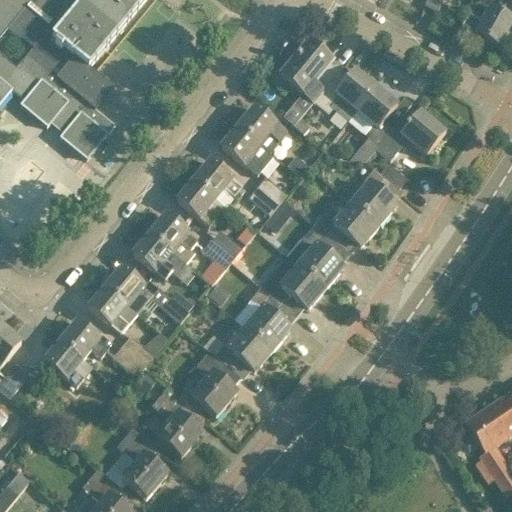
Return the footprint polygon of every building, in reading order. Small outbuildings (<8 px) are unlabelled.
[(0,0),(0,107),(11,95),(24,105),(20,110),(47,132),(50,128),(63,138),(60,142),(86,164),(114,130),(95,114),(113,91),(89,71),(147,0),(0,0)] [(436,16),(444,0),(429,0),(424,9),(436,16)] [(511,25),(511,24),(495,15),(490,12),(482,26),(468,18),(462,30),(498,51),(511,25)] [(318,101),(343,71),(342,71),(338,77),(329,69),(332,66),(308,46),(280,80),(313,108),(318,101)] [(327,118),(332,113),(347,127),(356,116),(375,93),(353,75),(346,84),(338,78),(343,72),(343,71),(318,101),(313,108),(314,108),(314,107),(327,118)] [(375,93),(356,116),(374,131),(366,140),(364,138),(364,139),(378,150),(400,123),(399,123),(396,127),(389,120),(397,111),(375,93)] [(254,112),(237,132),(269,158),(278,148),(286,139),(269,125),(254,112)] [(400,123),(378,150),(378,151),(386,140),(401,152),(407,145),(426,160),(445,138),(419,116),(408,130),(400,123)] [(309,132),(299,124),(293,131),(303,139),(309,132)] [(272,161),(269,158),(237,132),(221,151),(237,164),(253,178),(255,180),(272,161)] [(309,172),(295,161),(286,172),(300,183),(309,172)] [(193,186),(225,212),(234,201),(237,204),(244,195),(225,178),(209,166),(193,186)] [(407,184),(391,171),(389,169),(380,180),(399,195),(400,195),(398,194),(407,184)] [(351,209),(378,232),(396,211),(391,207),(399,197),(401,199),(402,198),(399,195),(380,180),(374,175),(365,185),(368,188),(351,209)] [(265,182),(256,193),(278,210),(286,200),(265,182)] [(208,232),(216,223),(225,212),(193,186),(177,205),(192,218),(208,232)] [(278,210),(256,193),(247,203),(269,221),(278,210)] [(274,216),(285,226),(294,215),(283,205),(274,216)] [(378,232),(351,209),(336,227),(325,217),(313,231),(346,259),(355,248),(360,253),(378,232)] [(148,239),(185,270),(194,259),(189,255),(196,246),(180,232),(165,219),(148,239)] [(338,269),(346,259),(313,231),(301,245),(312,254),(298,271),(325,294),(343,273),(338,269)] [(241,254),(219,236),(212,246),(233,263),(241,254)] [(164,285),(171,278),(175,281),(185,270),(148,239),(132,259),(148,271),(164,285)] [(233,264),(224,257),(210,246),(201,256),(224,274),(233,264)] [(233,268),(239,273),(244,266),(239,261),(233,268)] [(273,278),(260,292),(293,321),(302,311),(307,315),(325,294),(298,271),(284,288),(273,278)] [(104,293),(136,319),(144,309),(152,299),(136,286),(121,273),(104,293)] [(231,297),(218,287),(208,299),(220,310),(231,297)] [(260,292),(250,304),(262,314),(245,333),(272,356),(290,335),(284,331),(293,321),(260,292)] [(88,312),(103,325),(121,339),(128,330),(136,319),(104,293),(88,312)] [(170,302),(189,317),(197,307),(191,303),(185,303),(176,296),(170,302)] [(180,328),(189,317),(170,302),(161,314),(180,328)] [(60,346),(82,365),(90,355),(100,363),(109,353),(92,339),(76,326),(60,346)] [(2,331),(0,333),(0,371),(21,347),(2,331)] [(228,353),(224,349),(214,361),(240,383),(249,373),(254,377),(272,356),(245,333),(228,353)] [(121,352),(145,372),(154,361),(130,341),(121,352)] [(44,366),(59,379),(76,392),(84,383),(74,375),(82,365),(60,346),(44,366)] [(144,373),(145,372),(121,352),(112,363),(139,386),(147,377),(144,373)] [(231,393),(240,383),(214,361),(208,356),(195,372),(207,382),(191,402),(200,409),(215,422),(236,397),(231,393)] [(0,387),(0,400),(7,406),(31,378),(18,367),(0,387)] [(137,390),(146,397),(157,385),(147,377),(139,386),(137,390)] [(156,442),(165,450),(180,463),(202,438),(184,423),(190,415),(195,418),(196,417),(167,392),(151,411),(170,426),(156,442)] [(480,460),(482,463),(473,469),(485,488),(494,482),(507,501),(510,499),(511,502),(511,481),(493,451),(511,438),(511,396),(464,428),(484,458),(480,460)] [(121,483),(131,491),(146,504),(167,479),(149,464),(156,456),(160,459),(161,457),(133,433),(117,452),(135,466),(121,483)] [(127,498),(111,485),(98,474),(83,492),(101,507),(96,511),(123,511),(114,505),(121,496),(125,500),(127,498)] [(0,511),(7,511),(29,487),(18,478),(0,499),(0,511)]
